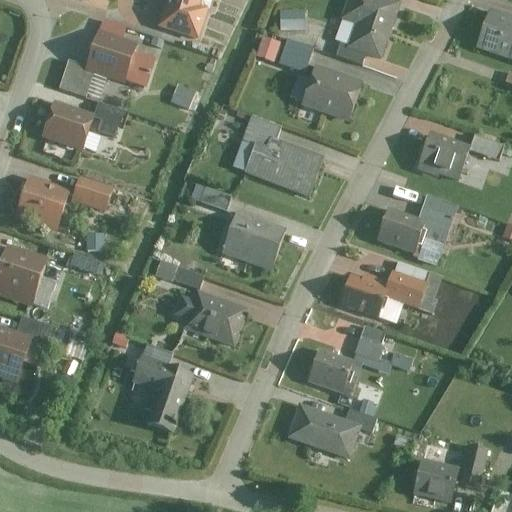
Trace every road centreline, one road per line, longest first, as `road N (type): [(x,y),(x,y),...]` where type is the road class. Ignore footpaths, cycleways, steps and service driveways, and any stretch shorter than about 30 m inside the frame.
road 1 (residential): [(220,499),(293,317),(461,0)]
road 2 (residential): [(0,441),(55,468),(220,499)]
road 3 (residential): [(0,167),(49,12),(14,0)]
